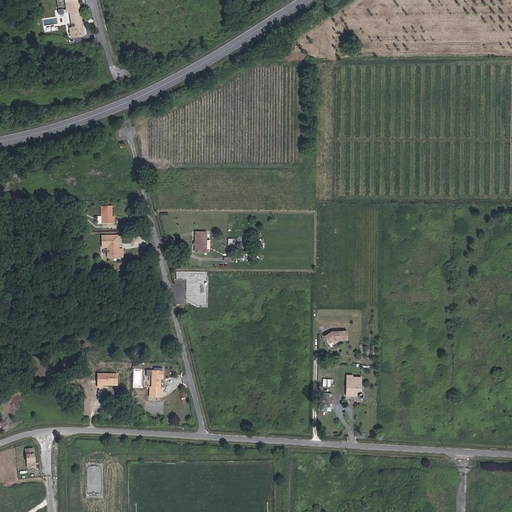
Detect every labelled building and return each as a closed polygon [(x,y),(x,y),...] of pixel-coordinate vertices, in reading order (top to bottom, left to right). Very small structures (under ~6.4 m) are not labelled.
[(70,31),(72,40),(85,37),(78,3),(64,6),(66,15),(69,14),(73,30),(70,31)] [(106,216),(106,204),(97,204),(96,223),(109,223),(110,216),(106,216)] [(206,232),(194,232),(194,253),(206,253),(206,248),(210,248),(210,240),(206,240),(206,232)] [(98,235),(98,244),(115,244),(115,235),(98,235)] [(115,244),(98,244),(98,246),(104,246),(104,257),(115,258),(115,248),(115,244)] [(207,271),(177,270),(176,278),(188,279),(188,289),(192,290),(192,292),(199,292),(200,284),(206,285),(207,271)] [(350,329),(335,329),(326,335),(331,342),(337,338),(349,338),(350,329)] [(150,389),(159,389),(159,380),(161,380),(161,371),(150,371),(150,389)] [(100,378),(95,378),(95,386),(105,387),(105,383),(115,383),(115,374),(100,373),(100,378)] [(364,388),(364,378),(355,378),(355,375),(349,375),(349,394),(362,394),(362,398),(363,399),(365,399),(366,399),(369,397),(370,396),(370,395),(370,393),(370,392),(368,390),(367,389),(366,388),(364,388)] [(324,387),(334,387),(335,379),(324,379),(324,387)] [(148,389),(148,398),(159,399),(159,389),(150,389),(148,389)] [(321,412),(329,412),(335,412),(335,398),(327,398),(327,405),(321,405),(321,412)] [(33,467),(31,449),(24,450),(26,467),(33,467)]
